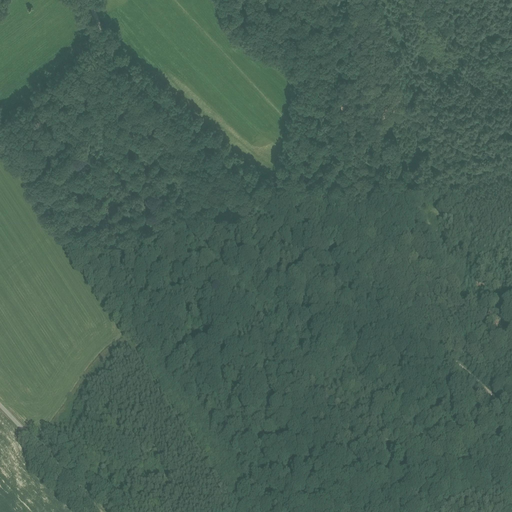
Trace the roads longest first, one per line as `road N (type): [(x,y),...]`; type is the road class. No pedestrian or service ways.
road 1 (unclassified): [(507,411),(142,82),(108,44),(91,0)]
road 2 (unclassified): [(307,511),(507,411)]
